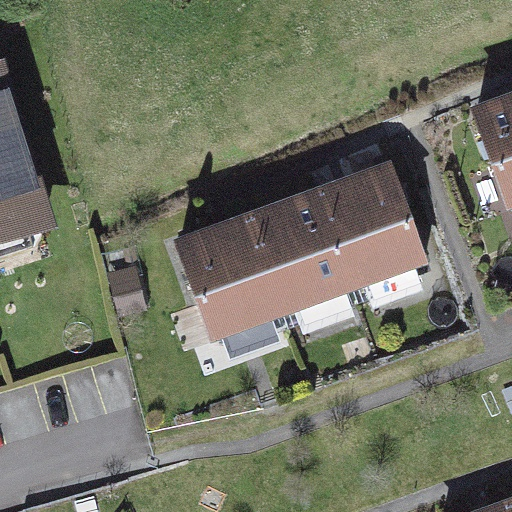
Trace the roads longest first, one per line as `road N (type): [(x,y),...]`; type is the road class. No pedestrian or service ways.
road 1 (unknown): [(119,437),(243,459),(420,397),(511,353)]
road 2 (residential): [(0,472),(119,437)]
